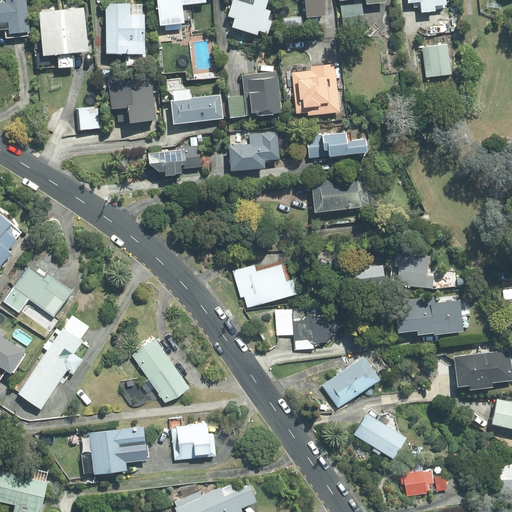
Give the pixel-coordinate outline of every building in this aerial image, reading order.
[(29,32),(25,0),(4,0),(5,2),(0,2),(0,23),(7,23),(8,35),(29,32)] [(157,0),(160,26),(185,23),(183,6),(207,3),(206,0),(157,0)] [(230,0),(231,6),(228,17),(235,19),(232,28),(258,35),(268,0),(230,0)] [(323,0),(304,0),(306,20),(324,18),(324,16),(325,15),(323,0)] [(398,0),(399,3),(408,2),(408,4),(412,3),(412,8),(421,7),(422,13),(436,12),(435,6),(448,5),(447,0),(398,0)] [(145,54),(144,14),(129,15),(129,4),(105,4),(106,55),(145,54)] [(43,56),(88,52),(84,8),(39,12),(43,56)] [(303,16),(283,18),(284,31),(304,29),(303,16)] [(448,43),(423,47),(427,75),(452,71),(448,43)] [(339,112),(333,64),(309,66),(310,70),(291,73),(296,114),(307,113),(307,116),(339,112)] [(227,97),(230,119),(282,112),(277,71),(242,75),(244,95),(227,97)] [(157,117),(154,85),(130,87),(133,119),(157,117)] [(174,124),(222,118),(219,94),(171,100),(174,124)] [(98,127),(95,106),(76,108),(78,129),(98,127)] [(231,171),(266,168),(265,161),(280,159),(277,132),(249,134),(250,144),(229,146),(231,171)] [(308,159),(368,152),(367,139),(347,141),(346,132),(306,136),(308,159)] [(198,148),(148,153),(149,163),(159,172),(165,171),(165,176),(175,175),(175,173),(182,173),(181,168),(200,166),(198,148)] [(316,212),(369,206),(365,175),(312,181),(316,212)] [(12,225),(0,213),(0,266),(12,254),(8,251),(17,240),(7,231),(12,225)] [(429,254),(396,252),(395,266),(400,266),(398,285),(427,287),(429,254)] [(248,307),(299,294),(296,279),(288,281),(284,263),(257,270),(256,264),(234,270),(241,298),(245,297),(248,307)] [(45,278),(30,266),(3,301),(19,313),(30,299),(54,317),(73,291),(49,273),(45,278)] [(387,266),(355,266),(355,287),(388,286),(387,266)] [(397,301),(400,330),(418,328),(419,335),(465,330),(460,294),(397,301)] [(293,320),(293,311),(275,312),(276,334),(293,333),(294,342),(307,342),(314,347),(318,343),(327,343),(327,341),(334,334),(330,329),(333,326),(327,320),(326,316),(316,316),(316,319),(314,319),(309,314),(303,320),(293,320)] [(21,323),(14,319),(8,328),(15,332),(21,323)] [(62,328),(18,394),(41,409),(67,370),(73,375),(83,360),(74,354),(83,341),(62,328)] [(6,334),(0,330),(0,366),(12,374),(27,352),(4,337),(6,334)] [(190,387),(157,340),(134,356),(167,403),(190,387)] [(511,373),(510,351),(454,357),(458,388),(511,381),(511,373)] [(364,355),(321,384),(337,407),(380,378),(364,355)] [(511,400),(496,397),(490,422),(511,427),(511,400)] [(406,437),(366,413),(353,434),(393,459),(406,437)] [(175,459),(218,453),(215,430),(210,431),(208,420),(177,424),(178,426),(171,427),(175,459)] [(90,432),(95,471),(128,467),(125,446),(147,443),(144,424),(90,432)] [(511,463),(488,464),(488,476),(500,476),(500,494),(511,493),(511,463)] [(423,469),(422,464),(405,466),(405,472),(402,473),(406,495),(426,492),(425,483),(433,482),(431,468),(423,469)] [(40,511),(48,481),(0,470),(0,471),(0,498),(16,502),(13,511),(40,511)] [(257,499),(250,482),(224,494),(221,485),(201,494),(199,489),(175,500),(177,504),(175,505),(178,511),(228,511),(229,511),(228,511),(237,511),(242,510),(240,506),(257,499)]
